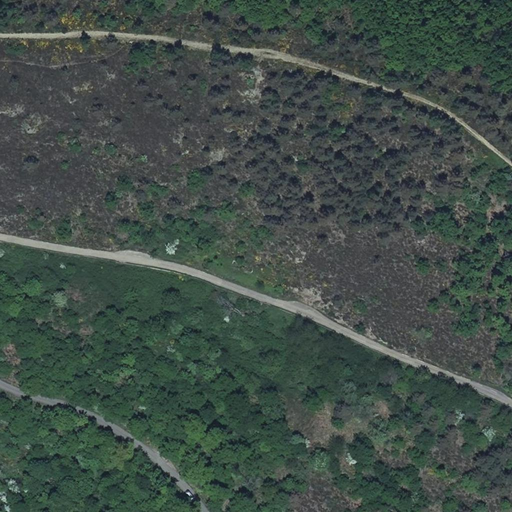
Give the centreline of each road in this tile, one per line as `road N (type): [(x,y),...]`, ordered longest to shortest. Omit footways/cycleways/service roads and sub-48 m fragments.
road 1 (unclassified): [(0,236),(178,267),(511,403)]
road 2 (unclassified): [(203,511),(101,420),(0,382)]
